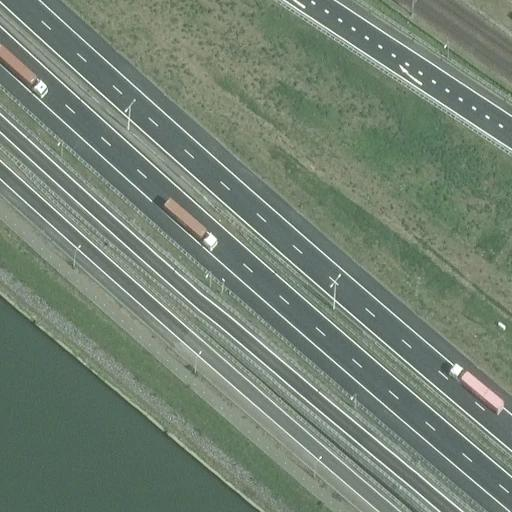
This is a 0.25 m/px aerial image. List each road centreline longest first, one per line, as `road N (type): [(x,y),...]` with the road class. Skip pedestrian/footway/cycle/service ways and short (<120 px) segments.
road 1 (motorway): [(0,45),(511,496)]
road 2 (motorway): [(511,434),(18,0)]
road 3 (trunk): [(0,121),(210,315),(443,511)]
road 4 (trunk): [(0,173),(387,511)]
road 5 (motorway): [(511,128),(316,0)]
